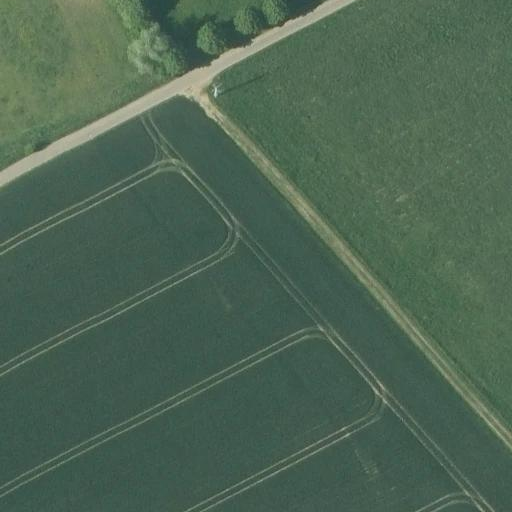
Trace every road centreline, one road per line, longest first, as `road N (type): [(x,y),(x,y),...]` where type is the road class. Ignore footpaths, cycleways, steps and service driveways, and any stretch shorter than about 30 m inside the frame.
road 1 (track): [(204,94),(511,445)]
road 2 (track): [(0,197),(379,0)]
